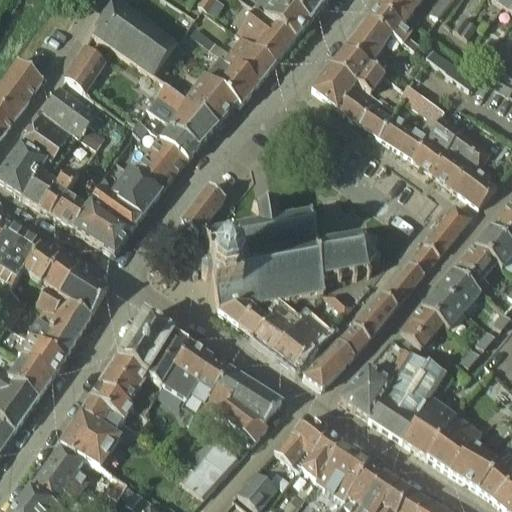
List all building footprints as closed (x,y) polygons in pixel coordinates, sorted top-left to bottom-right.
[(265,0),(261,0),(252,13),(254,15),(294,45),(297,41),(305,31),(270,4),(265,0)] [(273,0),(270,4),(305,31),(309,26),(324,6),(324,5),(317,0),(273,0)] [(406,27),(425,0),(386,0),(380,9),(406,27)] [(445,0),(442,0),(428,19),(437,25),(452,5),(445,0)] [(488,0),(487,2),(502,13),(511,0),(488,0)] [(511,0),(502,13),(511,19),(511,0)] [(152,85),(176,51),(114,7),(92,43),(152,85)] [(380,9),(368,25),(391,41),(402,49),(414,58),(419,51),(407,42),(412,36),(403,31),(406,27),(380,9)] [(235,39),(240,43),(275,70),(293,47),(294,45),(254,15),(235,39)] [(460,41),(469,28),(461,22),(452,36),(460,41)] [(368,25),(345,54),(380,79),(386,69),(376,62),(391,41),(368,25)] [(477,33),(469,28),(460,41),(467,46),(477,33)] [(240,44),(229,57),(196,34),(189,43),(258,91),(274,71),(275,70),(240,43),(240,44)] [(203,83),(185,108),(216,134),(235,111),(240,114),(258,91),(189,43),(186,40),(179,48),(212,72),(204,83),(203,83)] [(490,62),(499,49),(492,44),(483,57),(490,62)] [(506,54),(499,49),(490,62),(497,67),(506,54)] [(106,69),(83,53),(62,84),(86,101),(106,69)] [(331,72),(355,89),(370,101),(384,82),(380,79),(345,54),(331,72)] [(425,66),(446,81),(454,69),(433,55),(425,66)] [(0,143),(7,135),(15,124),(30,103),(32,101),(42,87),(16,68),(7,80),(0,90),(0,143)] [(465,77),(454,69),(446,81),(458,89),(465,77)] [(355,89),(331,72),(310,96),(348,123),(361,105),(349,97),(355,89)] [(465,77),(458,89),(469,97),(477,85),(465,77)] [(511,81),(503,77),(494,94),(509,101),(511,95),(511,81)] [(415,98),(407,92),(398,103),(407,109),(415,98)] [(176,120),(168,131),(197,154),(198,154),(216,134),(185,108),(164,93),(155,105),(176,120)] [(60,94),(42,120),(69,139),(79,146),(96,120),(87,114),(60,94)] [(459,137),(441,125),(444,121),(427,107),(415,98),(407,109),(418,118),(428,125),(418,139),(392,122),(390,125),(372,112),(371,112),(358,130),(377,143),(378,144),(411,167),(478,215),(496,193),(477,177),(489,160),(459,137)] [(65,149),(64,147),(69,139),(42,120),(35,129),(65,149)] [(150,138),(156,143),(186,167),(197,154),(168,131),(160,125),(150,138)] [(50,171),(65,149),(35,129),(20,150),(0,179),(0,191),(21,205),(22,205),(40,178),(46,169),(50,171)] [(186,167),(156,143),(131,179),(159,201),(161,199),(186,167)] [(126,176),(109,200),(140,225),(159,201),(131,179),(126,176)] [(22,205),(47,221),(63,196),(68,199),(78,186),(79,185),(73,181),(66,177),(57,189),(44,180),(40,178),(22,205)] [(102,180),(98,187),(108,194),(110,190),(102,180)] [(63,196),(47,221),(49,223),(71,235),(102,195),(100,193),(98,195),(90,188),(87,192),(81,201),(78,199),(75,204),(68,199),(63,196)] [(208,191),(180,229),(196,242),(225,204),(208,191)] [(109,200),(102,195),(71,235),(70,236),(112,263),(131,238),(130,238),(140,225),(109,200)] [(316,252),(310,221),(310,217),(310,216),(306,217),(307,222),(293,224),(292,219),(289,220),(290,225),(277,227),(274,212),(279,206),(276,204),(272,209),(257,213),(252,209),(250,212),(256,216),(258,231),(246,233),(246,228),(242,228),(243,233),(232,235),(231,230),(228,231),(228,236),(204,240),(202,238),(199,241),(203,243),(209,271),(203,273),(199,276),(200,281),(206,283),(209,283),(212,300),(214,300),(218,318),(217,319),(249,312),(323,298),(320,285),(321,285),(322,290),(324,290),(324,284),(336,282),(337,287),(340,287),(339,281),(352,279),(353,285),(356,284),(355,279),(364,277),(368,281),(370,279),(367,275),(372,266),(379,267),(379,264),(373,263),(371,254),(375,250),(373,247),(369,251),(361,245),(361,244),(358,243),(358,245),(316,252)] [(511,251),(511,207),(490,233),(511,251)] [(422,251),(414,262),(429,273),(438,262),(439,263),(470,225),(454,213),(422,251)] [(511,251),(490,233),(474,251),(495,269),(501,274),(511,261),(511,251)] [(0,278),(8,267),(5,265),(20,242),(7,234),(0,244),(0,278)] [(0,327),(4,330),(10,319),(16,307),(8,302),(20,281),(38,254),(20,242),(5,265),(8,267),(0,278),(0,327)] [(482,283),(495,269),(474,251),(452,276),(479,299),(488,289),(482,283)] [(40,292),(58,267),(38,254),(20,281),(39,294),(40,292)] [(429,273),(414,262),(393,289),(408,299),(429,273)] [(50,323),(60,306),(59,305),(76,278),(58,266),(58,267),(40,292),(45,295),(34,314),(41,318),(50,323)] [(452,276),(436,295),(464,318),(479,299),(452,276)] [(89,325),(106,297),(76,278),(59,305),(60,306),(89,325)] [(393,289),(382,303),(395,314),(408,299),(393,289)] [(464,318),(436,295),(421,313),(442,331),(448,336),(464,318)] [(334,316),(344,305),(337,299),(320,302),(334,316)] [(381,302),(352,333),(369,348),(395,314),(382,303),(381,302)] [(352,313),(344,305),(334,316),(343,325),(352,313)] [(28,343),(26,346),(61,369),(64,366),(89,325),(60,306),(50,323),(41,318),(36,327),(26,343),(28,343)] [(10,319),(4,330),(6,332),(11,335),(11,334),(25,313),(16,307),(10,319)] [(217,319),(238,335),(254,315),(249,312),(217,319)] [(408,362),(412,365),(419,356),(420,357),(442,331),(421,313),(399,338),(391,347),(408,362)] [(265,323),(254,315),(238,335),(252,345),(253,346),(269,326),(265,323)] [(253,346),(272,361),(298,331),(277,315),(269,326),(253,346)] [(500,337),(510,325),(502,319),(492,330),(500,337)] [(160,393),(161,393),(186,350),(173,342),(174,340),(143,321),(114,365),(146,385),(160,394),(160,393)] [(298,331),(272,361),(294,378),(294,377),(294,376),(325,342),(304,324),(298,331)] [(369,348),(352,333),(352,334),(352,335),(303,384),(320,396),(353,364),(368,349),(369,348)] [(486,337),(474,350),(482,357),(494,343),(486,337)] [(19,365),(50,386),(61,369),(26,346),(16,363),(19,365)] [(412,365),(408,362),(391,347),(378,362),(400,375),(367,427),(368,427),(400,448),(401,449),(419,420),(432,400),(436,403),(442,395),(444,396),(450,385),(445,382),(426,370),(424,373),(412,365)] [(185,408),(212,366),(186,350),(161,393),(185,408)] [(467,375),(479,361),(470,355),(459,367),(467,375)] [(367,427),(400,375),(378,362),(339,408),(343,411),(342,411),(352,417),(353,417),(367,427)] [(6,384),(6,385),(37,405),(50,386),(19,365),(6,384)] [(114,365),(98,391),(130,411),(146,385),(114,365)] [(196,424),(202,415),(226,376),(212,366),(185,408),(182,412),(182,415),(196,424)] [(469,383),(464,379),(456,372),(449,380),(451,382),(462,392),(469,383)] [(226,376),(202,415),(217,425),(218,423),(250,448),(249,450),(252,451),(264,438),(261,436),(280,411),(226,376)] [(0,430),(12,439),(14,440),(38,405),(37,405),(6,385),(6,384),(0,380),(0,430)] [(98,391),(80,419),(113,440),(121,427),(123,428),(133,414),(130,411),(98,391)] [(426,465),(455,423),(456,423),(432,406),(422,422),(419,420),(401,449),(425,464),(426,465)] [(144,421),(150,412),(142,407),(136,416),(144,421)] [(80,419),(59,451),(84,467),(99,476),(120,444),(113,440),(80,419)] [(426,465),(449,481),(472,451),(481,441),(455,424),(455,423),(426,465)] [(302,460),(308,464),(325,440),(304,426),(292,441),(273,460),(290,474),(302,460)] [(0,457),(12,439),(0,430),(0,457)] [(315,487),(340,451),(325,440),(308,464),(300,475),(315,487)] [(206,467),(226,481),(239,467),(219,449),(212,457),(206,467)] [(90,485),(77,477),(84,467),(59,451),(58,453),(45,472),(82,496),(90,485)] [(314,489),(343,509),(368,471),(369,470),(340,451),(315,487),(314,489)] [(449,481),(477,497),(501,469),(473,451),(472,451),(449,481)] [(511,462),(510,460),(501,469),(477,497),(492,507),(511,486),(511,462)] [(199,462),(190,475),(215,493),(226,481),(206,467),(199,462)] [(349,511),(352,508),(358,511),(381,479),(368,471),(343,509),(342,510),(345,511),(349,511)] [(45,472),(31,493),(59,511),(71,511),(75,506),(82,496),(45,472)] [(204,506),(215,493),(190,475),(188,474),(178,488),(204,506)] [(249,511),(263,511),(277,496),(254,478),(235,500),(249,511)] [(358,511),(381,511),(397,489),(381,479),(358,511)] [(113,511),(117,507),(120,502),(127,491),(126,491),(117,486),(107,501),(112,504),(106,511),(113,511)] [(497,511),(511,511),(511,486),(492,507),(497,511)] [(434,511),(411,498),(397,489),(381,511),(434,511)] [(120,502),(128,508),(126,511),(152,511),(127,491),(120,502)] [(59,511),(31,493),(15,511),(59,511)]
